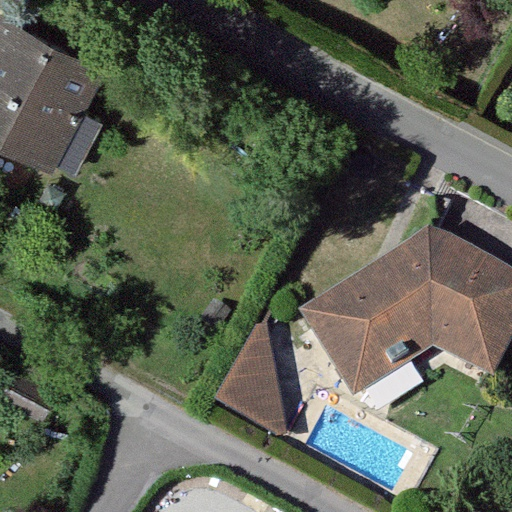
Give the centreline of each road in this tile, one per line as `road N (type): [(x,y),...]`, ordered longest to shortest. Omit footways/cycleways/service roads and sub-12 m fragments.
road 1 (residential): [(511,179),(172,0)]
road 2 (residential): [(333,511),(0,331)]
